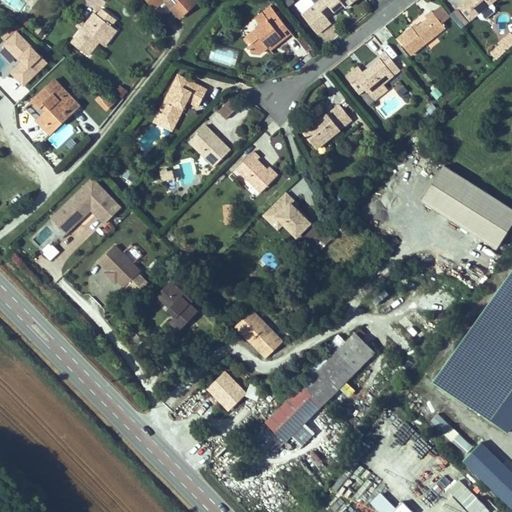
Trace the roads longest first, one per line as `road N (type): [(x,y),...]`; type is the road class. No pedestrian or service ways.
road 1 (unknown): [(153,434),(154,412),(216,349),(266,362),(316,335),(426,225)]
road 2 (primary): [(229,511),(0,276)]
road 3 (primary): [(0,303),(203,511)]
road 4 (unclassified): [(0,235),(85,152),(160,54)]
road 5 (residential): [(397,0),(278,97)]
